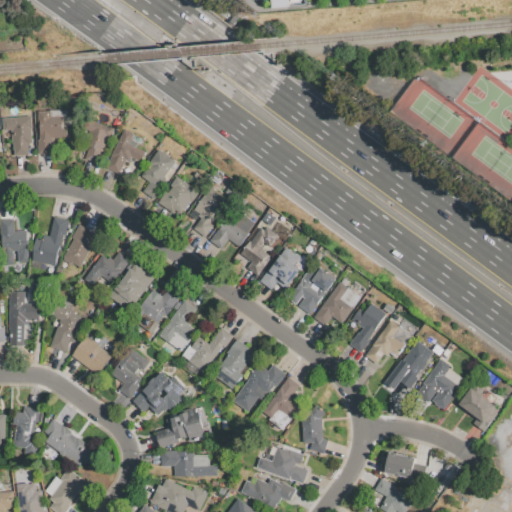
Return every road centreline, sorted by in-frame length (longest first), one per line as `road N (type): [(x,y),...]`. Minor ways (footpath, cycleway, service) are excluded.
road 1 (motorway): [(64,0),(511,324)]
road 2 (residential): [(0,190),(63,188),(104,203),(326,365),(364,432),(354,470),(324,511)]
road 3 (motorway): [(511,268),(147,0)]
road 4 (residential): [(0,376),(56,382),(120,429),(134,462),(108,511)]
